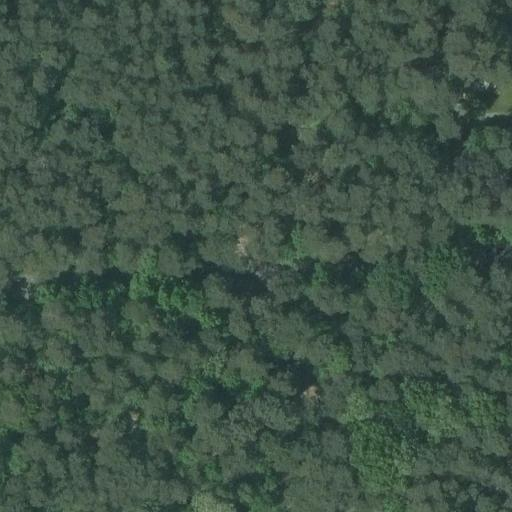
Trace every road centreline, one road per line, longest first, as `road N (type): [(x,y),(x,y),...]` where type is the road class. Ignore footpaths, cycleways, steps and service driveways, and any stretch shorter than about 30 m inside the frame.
road 1 (unclassified): [(511,258),(0,288)]
road 2 (track): [(188,0),(226,274)]
